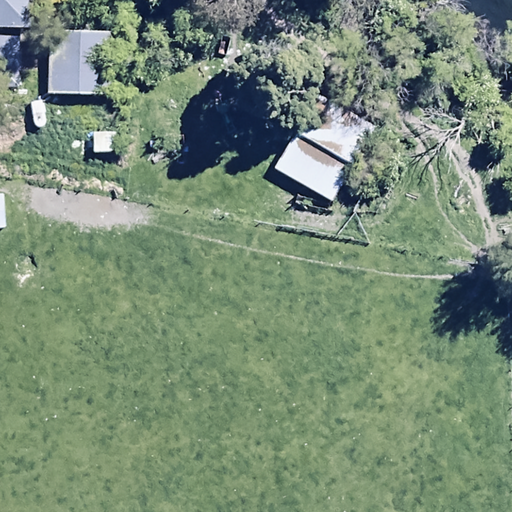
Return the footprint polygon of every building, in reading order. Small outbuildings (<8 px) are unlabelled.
[(0,0),(0,29),(30,30),(30,0),(0,0)] [(111,33),(49,31),(47,95),(109,97),(111,33)] [(19,37),(0,36),(0,76),(18,77),(19,37)] [(42,93),(25,95),(30,136),(47,134),(42,93)] [(316,93),(272,167),(331,202),(374,127),(316,93)] [(116,131),(92,133),(93,157),(118,155),(116,131)]
